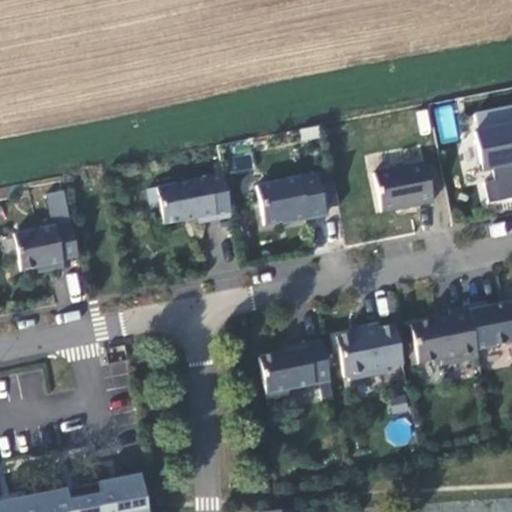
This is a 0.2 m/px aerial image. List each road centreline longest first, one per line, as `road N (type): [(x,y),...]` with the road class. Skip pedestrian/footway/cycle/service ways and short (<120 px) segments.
road 1 (residential): [(511,247),(201,305)]
road 2 (residential): [(201,305),(205,511)]
road 3 (residential): [(0,346),(201,305)]
